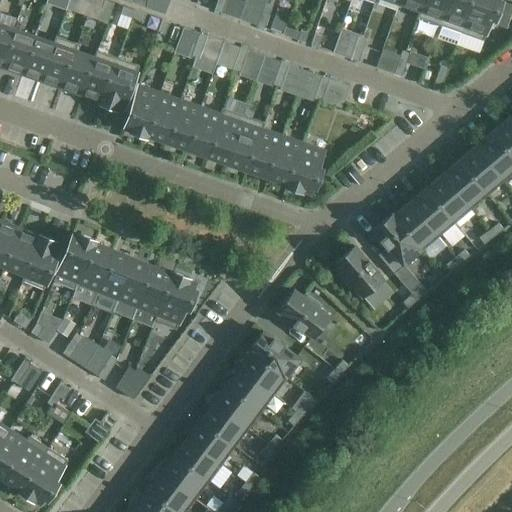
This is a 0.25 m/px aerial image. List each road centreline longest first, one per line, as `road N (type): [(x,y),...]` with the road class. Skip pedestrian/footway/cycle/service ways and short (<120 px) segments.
road 1 (residential): [(95,511),(314,226)]
road 2 (residential): [(0,113),(314,226)]
road 3 (residential): [(455,109),(173,12)]
road 4 (residential): [(314,226),(455,109)]
road 5 (secondary): [(511,386),(387,511)]
